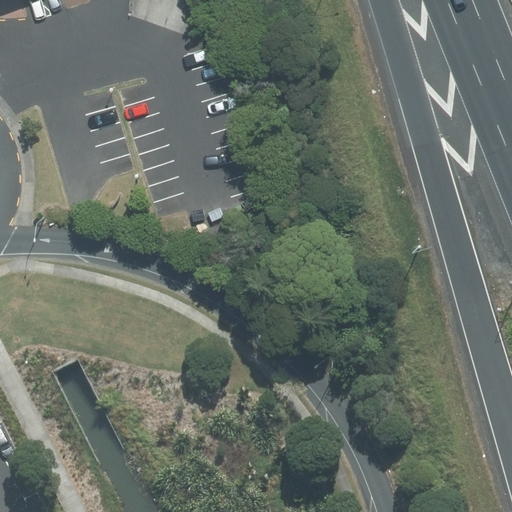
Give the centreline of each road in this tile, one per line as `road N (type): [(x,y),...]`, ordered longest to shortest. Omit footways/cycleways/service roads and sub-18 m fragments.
road 1 (secondary): [(389,511),(330,394),(234,302),(124,248),(0,239)]
road 2 (motorway): [(511,442),(379,0)]
